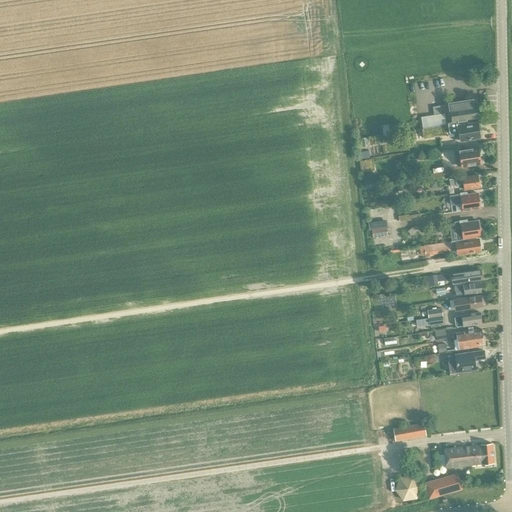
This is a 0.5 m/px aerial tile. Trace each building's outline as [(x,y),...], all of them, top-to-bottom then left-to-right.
[(448,125),(422,129),(424,139),(453,134),(454,140),(460,140),(480,137),(480,135),(481,134),(481,131),(479,130),(478,123),(470,124),(469,118),(477,117),(475,100),(449,104),(443,105),(433,107),(434,116),(444,114),(446,122),(448,121),(448,125)] [(459,150),(457,150),(458,158),(460,157),(461,166),(475,163),(477,164),(480,164),(482,161),(481,158),(480,157),(479,147),(459,150)] [(455,178),(455,179),(456,185),(463,184),(464,190),(480,188),(478,175),(455,178)] [(461,203),(462,211),(480,208),(480,207),(481,207),(481,201),(479,201),(478,193),(466,195),(466,193),(450,195),(451,205),(461,203)] [(420,218),(420,214),(398,218),(399,222),(420,218)] [(456,240),(462,239),(480,236),(480,234),(482,234),(481,229),(479,229),(478,221),(467,222),(466,220),(459,221),(459,222),(454,222),(455,228),(454,228),(456,240)] [(373,238),(388,235),(386,228),(371,230),(373,238)] [(461,240),(432,245),(434,254),(448,251),(456,250),(457,255),(480,252),(478,239),(462,242),(461,240)] [(480,270),(451,274),(452,280),(463,279),(463,282),(482,280),(480,270)] [(436,275),(423,277),(424,287),(438,285),(437,281),(449,280),(448,274),(436,275)] [(454,286),(455,292),(464,291),(464,295),(481,293),(479,282),(454,286)] [(447,296),(445,288),(445,287),(436,289),(437,297),(447,296)] [(458,310),(463,310),(482,307),(481,295),(454,300),(455,308),(458,310)] [(442,316),(441,308),(427,310),(428,318),(442,316)] [(481,324),(480,312),(456,316),(454,318),(455,326),(457,327),(481,324)] [(442,316),(428,318),(429,326),(443,324),(442,316)] [(453,340),(482,336),(481,329),(452,333),(453,340)] [(445,330),(434,331),(436,340),(446,339),(445,330)] [(397,344),(396,336),(384,338),(385,346),(397,344)] [(484,346),(482,336),(453,340),(455,350),(484,346)] [(447,351),(446,344),(438,345),(439,353),(447,351)] [(450,373),(457,372),(457,373),(476,370),(474,360),(485,359),(484,351),(455,355),(455,356),(447,357),(450,373)] [(395,441),(426,436),(424,423),(393,429),(395,441)] [(494,463),(492,444),(444,449),(446,468),(494,463)] [(462,489),(462,488),(457,473),(424,482),(429,499),(462,489)] [(417,499),(421,487),(422,486),(413,475),(399,477),(394,490),(403,501),(417,499)]
